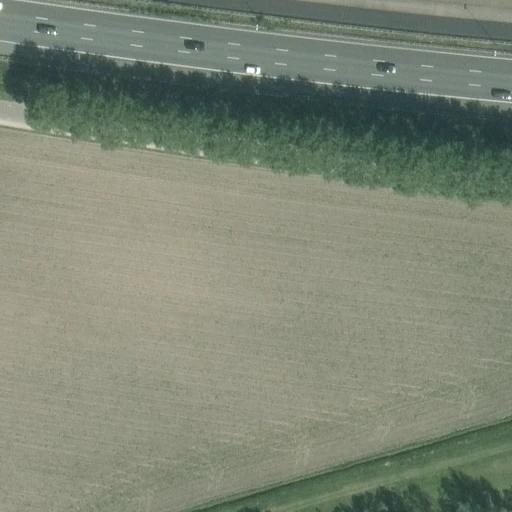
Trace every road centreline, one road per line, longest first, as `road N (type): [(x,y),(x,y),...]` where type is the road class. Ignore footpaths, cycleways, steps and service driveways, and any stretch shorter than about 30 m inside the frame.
road 1 (unclassified): [(511,183),(0,109)]
road 2 (motorway): [(0,20),(511,81)]
road 3 (motorway): [(511,15),(357,0)]
